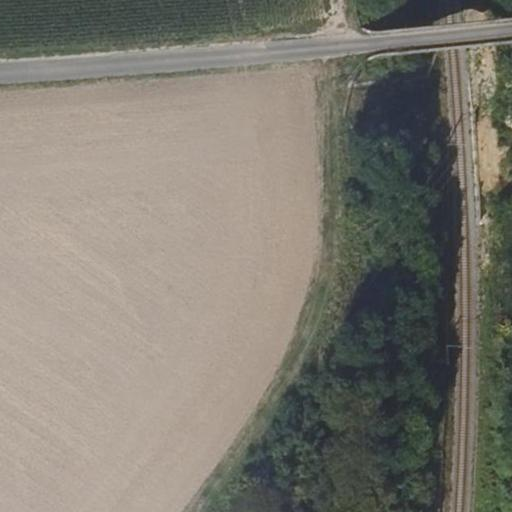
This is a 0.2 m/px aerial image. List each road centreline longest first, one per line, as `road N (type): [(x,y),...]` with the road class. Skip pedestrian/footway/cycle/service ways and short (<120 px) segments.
road 1 (track): [(344,0),(324,269),(294,366),(191,511)]
road 2 (unclassified): [(0,71),(511,30)]
